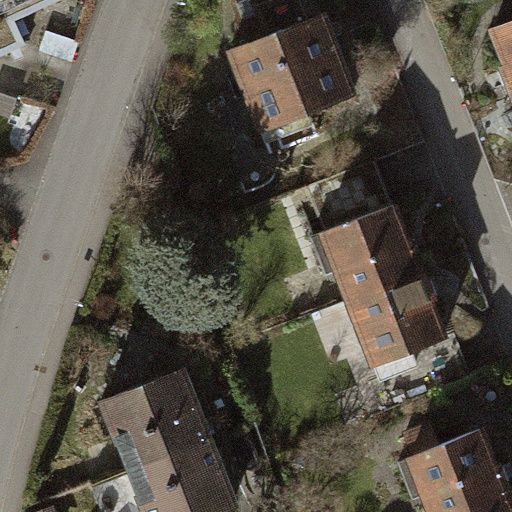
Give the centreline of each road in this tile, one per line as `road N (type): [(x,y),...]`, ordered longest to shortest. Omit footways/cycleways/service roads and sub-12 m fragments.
road 1 (residential): [(0,445),(141,0)]
road 2 (residential): [(393,0),(511,302)]
